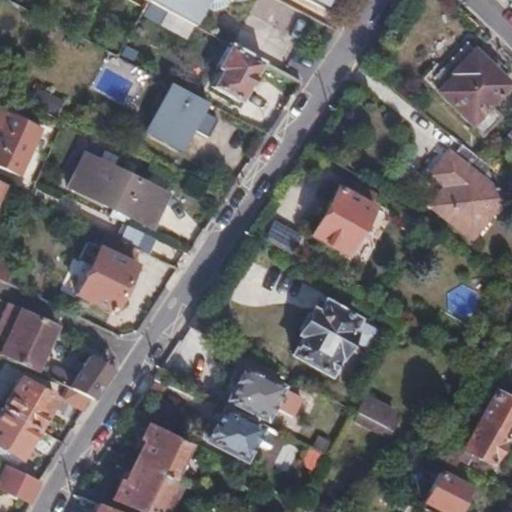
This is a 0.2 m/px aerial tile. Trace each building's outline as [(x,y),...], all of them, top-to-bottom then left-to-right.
[(194,28),(204,9),(209,0),(227,0),(229,1),(232,3),(243,1),(242,0),(140,0),(147,4),(194,28)] [(227,0),(209,0),(204,9),(212,14),(226,8),(229,1),(227,0)] [(303,0),(325,11),(330,0),(303,0)] [(239,105),(260,65),(261,62),(229,45),(228,47),(216,70),(220,72),(210,89),(239,105)] [(421,82),(434,95),(450,78),(448,77),(471,52),(465,46),(421,82)] [(450,78),(434,95),(481,139),(499,119),(488,109),(509,87),(471,52),(448,77),(450,78)] [(208,98),(170,77),(143,127),(181,148),(192,128),(209,136),(215,119),(202,112),(208,98)] [(0,169),(15,176),(35,133),(0,114),(0,169)] [(482,165),(459,147),(432,179),(446,190),(431,210),(469,241),(511,189),(482,165)] [(106,219),(121,227),(126,218),(149,228),(164,196),(118,173),(81,156),(66,189),(110,210),(106,219)] [(368,207),(376,192),(346,175),(337,190),(368,207)] [(368,207),(337,190),(336,189),(310,237),(343,255),(369,208),(368,207)] [(135,253),(101,236),(95,249),(84,244),(76,262),(87,267),(73,296),(110,314),(112,310),(116,312),(122,300),(118,298),(125,284),(129,286),(134,274),(130,272),(133,266),(130,265),(135,253)] [(0,284),(1,285),(8,267),(0,263),(0,284)] [(301,337),(291,356),(328,376),(350,335),(355,338),(362,325),(321,303),(314,315),(307,311),(295,333),(301,337)] [(0,319),(0,341),(4,344),(19,311),(6,306),(0,319)] [(0,354),(0,359),(16,367),(37,320),(19,311),(4,344),(0,354)] [(209,341),(217,345),(226,326),(199,313),(187,330),(209,341)] [(16,367),(33,375),(55,329),(37,320),(16,367)] [(203,352),(209,341),(187,330),(180,340),(203,352)] [(493,353),(484,368),(496,374),(504,359),(493,353)] [(68,392),(89,402),(108,372),(87,360),(81,369),(77,367),(74,372),(78,374),(74,380),(68,392)] [(256,429),(258,426),(261,419),(264,420),(279,389),(241,370),(232,371),(228,380),(231,388),(225,400),(227,402),(246,412),(241,422),(256,429)] [(46,382),(54,385),(58,375),(51,373),(46,382)] [(74,380),(58,375),(54,385),(68,392),(74,380)] [(1,410),(36,431),(54,402),(18,381),(1,410)] [(61,402),(82,412),(89,402),(68,392),(61,402)] [(475,423),(506,439),(511,427),(511,403),(492,393),(475,423)] [(353,414),(386,431),(395,413),(362,397),(353,414)] [(259,431),(256,429),(241,422),(246,412),(227,402),(225,407),(222,413),(220,411),(214,424),(210,423),(204,425),(201,433),(202,436),(206,440),(205,442),(244,461),(259,431)] [(0,449),(19,461),(36,431),(1,410),(0,411),(0,449)] [(475,423),(460,450),(490,467),(506,439),(475,423)] [(134,464),(169,481),(186,448),(147,428),(142,438),(144,442),(134,464)] [(171,511),(183,488),(169,481),(134,464),(124,484),(119,483),(111,501),(137,511),(171,511)] [(0,475),(0,491),(26,504),(36,483),(4,468),(0,475)] [(423,497),(420,503),(438,511),(453,511),(459,501),(464,503),(470,490),(436,472),(423,497)] [(418,507),(420,503),(423,497),(404,488),(399,497),(418,507)]
